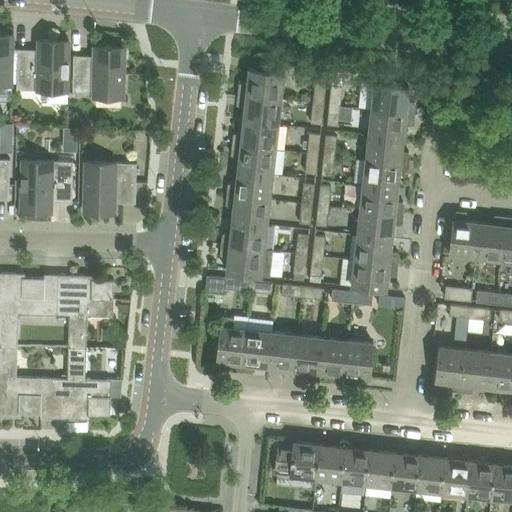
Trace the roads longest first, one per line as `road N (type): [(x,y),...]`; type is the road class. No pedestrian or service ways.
road 1 (tertiary): [(511,48),(198,13)]
road 2 (residential): [(412,424),(435,191)]
road 3 (tertiary): [(171,238),(198,13)]
road 4 (residential): [(171,238),(0,237)]
road 5 (residential): [(412,424),(251,406)]
road 6 (tertiary): [(155,395),(171,238)]
road 7 (tertiary): [(198,13),(78,0)]
